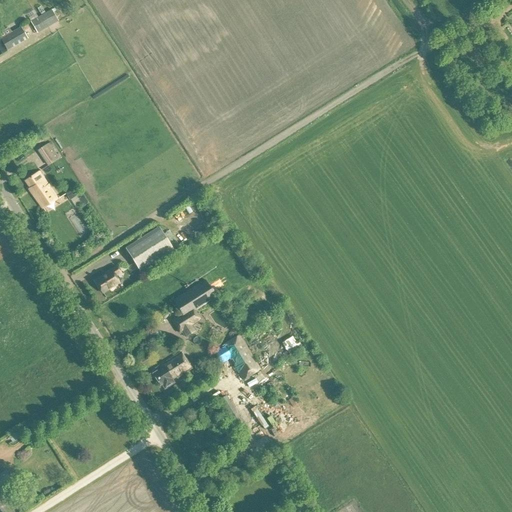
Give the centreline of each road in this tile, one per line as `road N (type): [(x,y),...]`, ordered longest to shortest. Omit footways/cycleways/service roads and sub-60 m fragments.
road 1 (track): [(59,277),(420,51),(424,29),(405,0)]
road 2 (unclassified): [(208,511),(0,184)]
